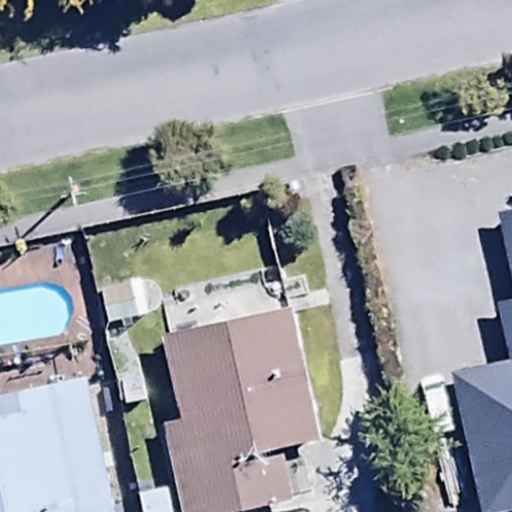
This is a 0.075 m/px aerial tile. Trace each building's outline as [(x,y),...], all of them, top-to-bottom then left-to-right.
[(511,281),(455,292),(470,382),(489,378),(503,451),(511,448),(511,281)] [(286,309),(161,333),(176,426),(160,429),(176,511),(226,511),(284,501),(274,448),(311,441),(286,309)] [(443,364),(388,375),(416,511),(485,511),(465,415),(454,417),(443,364)] [(0,511),(107,511),(83,373),(0,387),(0,511)] [(166,511),(155,446),(123,452),(133,511),(166,511)]
